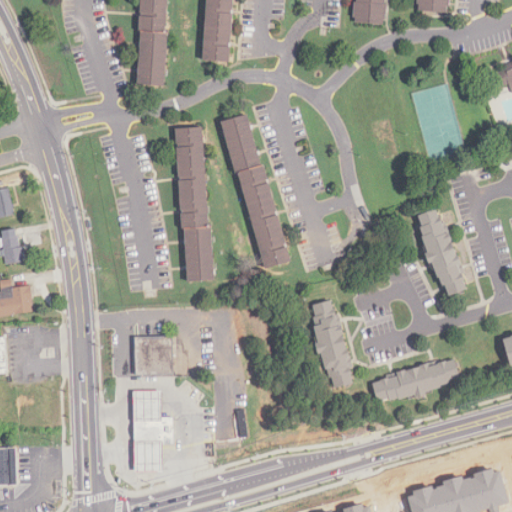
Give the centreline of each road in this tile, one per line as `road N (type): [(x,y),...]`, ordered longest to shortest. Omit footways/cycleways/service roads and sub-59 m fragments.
road 1 (tertiary): [(89,511),(78,284),(40,124)]
road 2 (secondary): [(171,511),(511,417)]
road 3 (residential): [(115,112),(154,113),(235,80),(287,82),(319,100),(340,131),(357,213)]
road 4 (residential): [(319,100),(375,48),(467,33),(511,16)]
